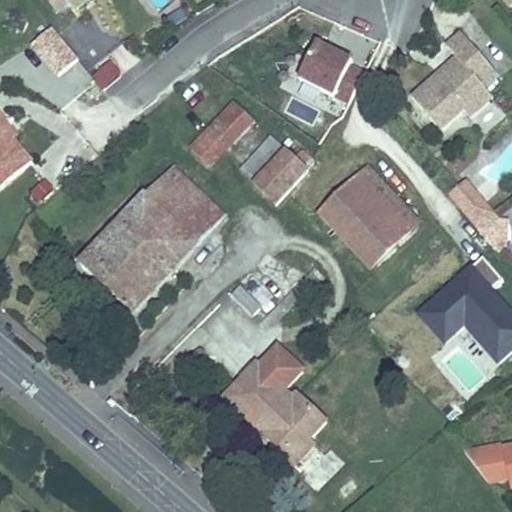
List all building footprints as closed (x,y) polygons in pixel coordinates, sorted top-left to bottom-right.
[(48,0),(58,13),(70,3),(75,11),(88,0),(48,0)] [(56,80),(78,60),(51,29),(28,49),(56,80)] [(443,79),(440,74),(412,98),(441,131),(464,111),(471,118),(493,99),(485,89),(500,77),(463,35),(448,47),(458,59),(444,71),(448,75),(443,79)] [(359,80),(346,76),(353,57),(314,42),(298,84),(350,104),(359,80)] [(92,74),(99,89),(122,78),(115,63),(92,74)] [(207,134),(225,151),(254,121),(236,103),(207,134)] [(0,190),(33,163),(0,123),(0,116),(1,116),(0,114),(0,190)] [(208,169),(225,151),(207,134),(199,141),(195,137),(185,147),(208,169)] [(240,171),(258,187),(289,153),(272,137),(240,171)] [(289,153),(258,187),(256,188),(276,207),(309,172),(308,171),(315,164),(303,152),(296,160),(289,153)] [(368,167),(361,174),(414,228),(421,222),(368,167)] [(144,201),(195,249),(223,219),(172,171),(144,201)] [(414,228),(361,174),(321,213),(374,268),(414,228)] [(144,201),(123,223),(174,272),(195,249),(144,201)] [(494,226),(500,220),(495,214),(477,229),(492,246),(498,241),(492,234),(494,226)] [(509,221),(500,220),(494,226),(492,234),(498,241),(492,246),(500,255),(508,242),(509,221)] [(174,272),(123,223),(82,267),(135,316),(176,273),(174,272)] [(497,368),(511,355),(511,310),(494,290),(503,282),(483,257),(415,313),(442,347),(465,329),(497,368)] [(240,288),(230,297),(252,319),(262,309),(240,288)] [(274,438),(269,442),(285,456),(303,436),(310,442),(328,423),(299,396),(292,403),(283,395),(304,372),(279,349),(261,369),(258,367),(231,396),(252,416),(249,420),(247,421),(265,437),(269,433),(274,438)] [(227,400),(249,420),(252,416),(231,396),(227,400)] [(265,437),(269,442),(274,438),(269,433),(265,437)] [(313,445),(310,442),(303,436),(285,456),(295,465),(313,445)] [(511,447),(503,449),(502,445),(462,453),(488,484),(510,480),(511,489),(511,447)] [(335,451),(312,461),(320,479),(343,470),(335,451)] [(351,473),(330,492),(343,505),(363,486),(351,473)]
